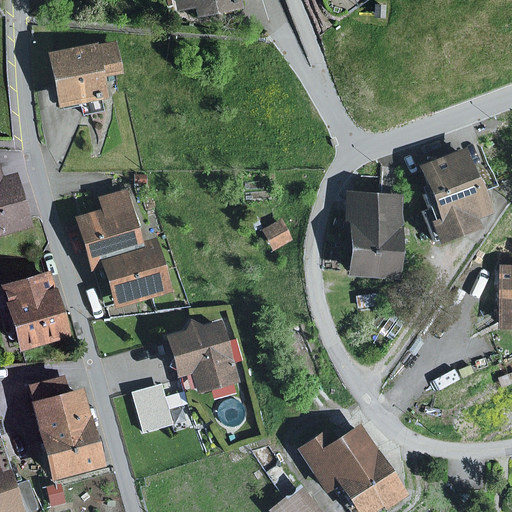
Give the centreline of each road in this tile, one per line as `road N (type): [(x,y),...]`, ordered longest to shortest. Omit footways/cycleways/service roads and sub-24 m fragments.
road 1 (residential): [(511,440),(461,446),(408,429),(370,396),(333,341),(317,280),(318,234),(330,196),(359,155),(511,102)]
road 2 (residential): [(138,511),(33,153),(20,0)]
